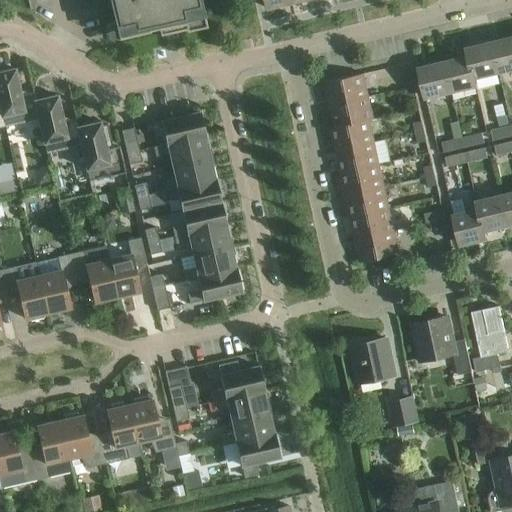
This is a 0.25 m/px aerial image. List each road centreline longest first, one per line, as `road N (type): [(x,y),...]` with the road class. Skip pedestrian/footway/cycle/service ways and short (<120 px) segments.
road 1 (residential): [(511,265),(376,303),(351,299),(322,221),(292,47)]
road 2 (residential): [(129,349),(277,316),(219,65)]
road 3 (residential): [(0,27),(111,86),(219,65)]
road 4 (residential): [(292,47),(460,7)]
road 5 (residential): [(0,407),(99,385),(129,349)]
road 6 (residential): [(129,349),(88,331),(0,351)]
